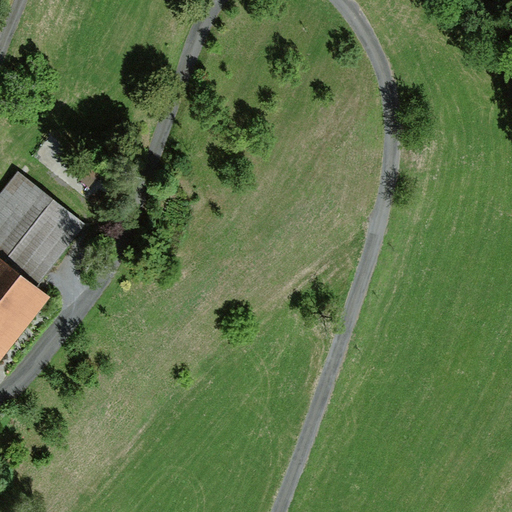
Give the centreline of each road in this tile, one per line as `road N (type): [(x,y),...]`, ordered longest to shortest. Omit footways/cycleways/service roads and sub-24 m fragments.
road 1 (unclassified): [(346,0),(377,42),(398,100),(399,161),(365,302),(283,511)]
road 2 (unclassified): [(0,403),(50,362),(95,309),(218,0)]
